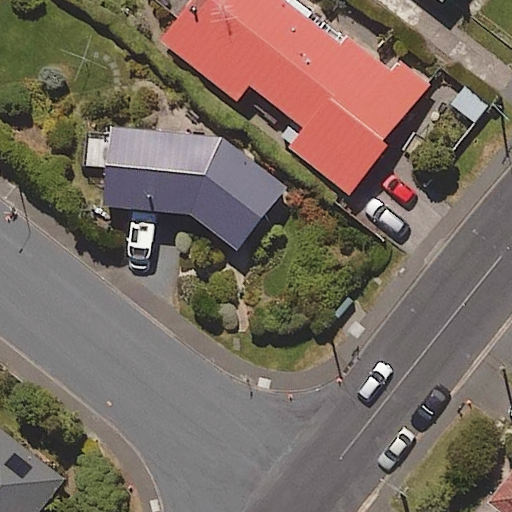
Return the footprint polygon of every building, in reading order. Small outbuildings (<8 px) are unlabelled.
[(207,0),(167,54),(243,112),(254,98),(310,140),(294,160),(356,207),(393,158),(388,154),(434,92),(395,62),(385,75),(286,0),(207,0)] [(430,0),(449,14),(459,0),(430,0)] [(225,150),(118,141),(111,221),(194,227),(243,264),(289,202),(225,150)] [(0,511),(45,511),(40,507),(66,474),(0,420),(0,511)] [(511,511),(511,468),(490,497),(509,511),(511,511)]
